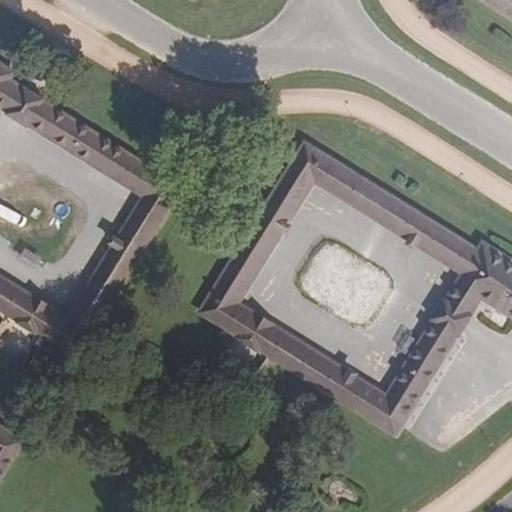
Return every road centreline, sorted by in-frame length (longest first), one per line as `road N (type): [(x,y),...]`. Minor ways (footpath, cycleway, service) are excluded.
road 1 (unknown): [(14,0),(171,98),(340,107),(511,203)]
road 2 (unknown): [(511,91),(442,49),(395,0)]
